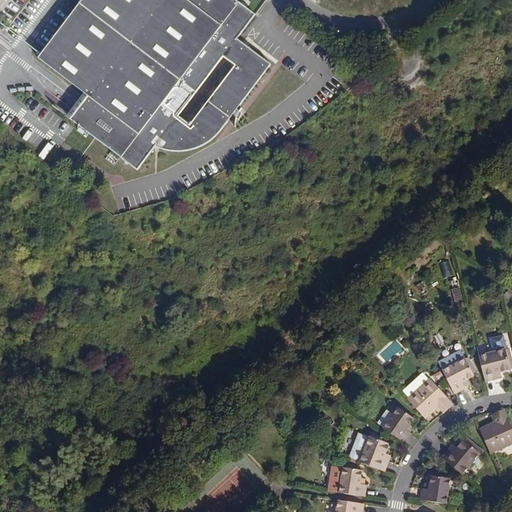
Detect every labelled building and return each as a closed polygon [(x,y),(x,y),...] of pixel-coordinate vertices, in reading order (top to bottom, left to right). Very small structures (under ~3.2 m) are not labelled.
[(168,150),(247,46),(238,39),(255,16),(234,0),(83,0),(39,58),(88,96),(71,119),(137,170),(156,146),(160,148),(164,149),(168,150)] [(247,46),(168,150),(169,150),(174,151),(184,151),(190,150),(196,148),(200,147),(206,144),(210,142),(215,138),(220,133),(233,115),(272,65),(247,46)] [(373,61),(372,48),(363,48),(363,61),(373,61)] [(449,260),(438,264),(443,279),(454,275),(449,260)] [(484,380),(497,377),(496,372),(501,371),(511,368),(511,356),(509,347),(478,355),(484,380)] [(465,388),(465,386),(462,381),(468,379),(476,375),(467,357),(442,369),(455,393),(465,388)] [(439,403),(445,410),(452,403),(428,377),(407,396),(425,416),(436,406),(439,403)] [(439,403),(436,406),(442,412),(445,410),(439,403)] [(404,428),(407,423),(413,416),(397,404),(381,426),(403,441),(410,431),(409,431),(404,428)] [(511,444),(511,422),(506,409),(497,413),(500,421),(496,423),(481,429),(492,453),(511,444)] [(383,470),(388,460),(382,458),(384,453),(390,439),(370,432),(359,461),(383,470)] [(467,437),(458,448),(454,452),(449,448),(442,457),(463,475),(483,451),(467,437)] [(458,448),(453,444),(449,448),(454,452),(458,448)] [(357,483),(358,477),(359,469),(357,469),(358,466),(342,463),(341,467),(340,466),(336,492),(363,496),(364,484),(357,483)] [(431,471),(430,483),(429,489),(423,488),(422,488),(420,500),(446,504),(451,473),(431,471)] [(333,511),(360,511),(362,503),(335,499),(333,511)]
